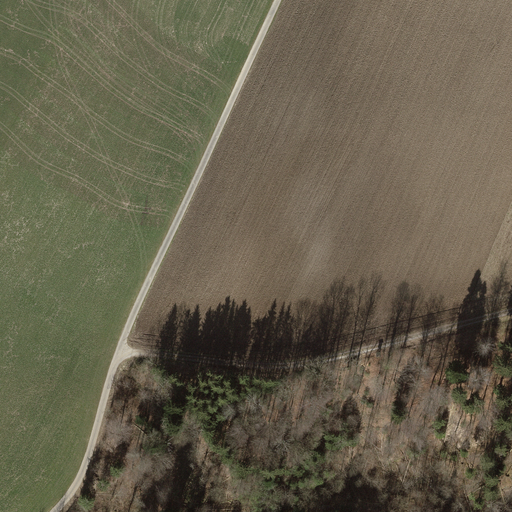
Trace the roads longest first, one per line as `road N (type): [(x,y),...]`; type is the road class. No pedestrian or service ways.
road 1 (track): [(54,511),(83,469),(120,350),(294,365),(511,310)]
road 2 (track): [(120,350),(277,0)]
